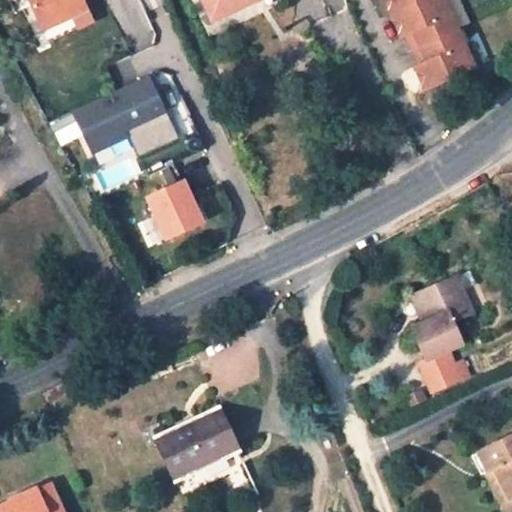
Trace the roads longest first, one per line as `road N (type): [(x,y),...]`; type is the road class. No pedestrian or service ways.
road 1 (tertiary): [(0,391),(351,226),(511,126)]
road 2 (track): [(287,256),(383,511)]
